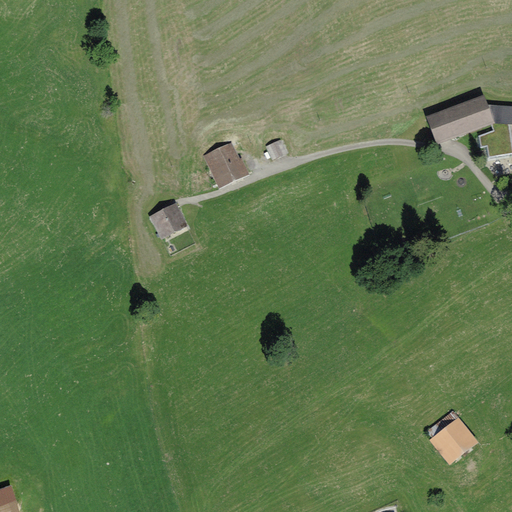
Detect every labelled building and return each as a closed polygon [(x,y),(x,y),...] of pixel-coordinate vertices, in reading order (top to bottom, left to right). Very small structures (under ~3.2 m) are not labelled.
[(482,100),(429,119),(438,143),(490,124),(493,131),(479,136),(481,148),(487,147),(489,158),(511,154),(511,108),(485,107),(482,100)] [(286,155),(280,141),(267,147),(270,154),(273,161),(286,155)] [(217,177),(221,185),(245,174),(232,145),(208,156),(212,166),(190,176),(196,187),(217,177)] [(178,211),(176,206),(152,219),(161,237),(185,224),(178,211)] [(448,462),(475,441),(453,413),(428,432),(435,440),(432,442),(448,462)] [(0,511),(15,511),(7,489),(0,491),(0,511)]
